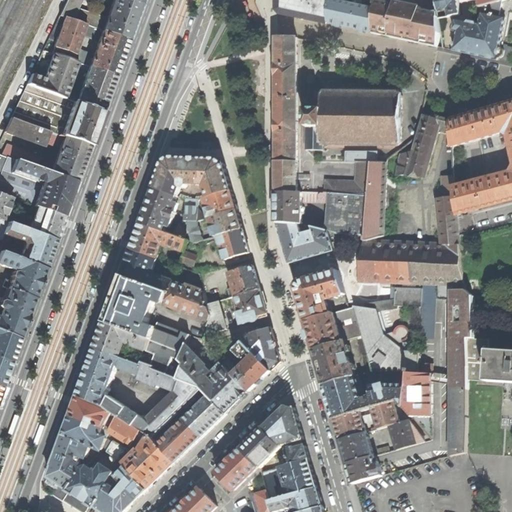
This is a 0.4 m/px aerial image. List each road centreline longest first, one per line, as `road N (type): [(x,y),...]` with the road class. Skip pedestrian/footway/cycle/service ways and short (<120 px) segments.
road 1 (secondary): [(19,511),(209,0)]
road 2 (secondary): [(159,0),(0,439)]
road 3 (residential): [(343,511),(308,391),(296,377),(153,511)]
road 4 (residential): [(511,74),(447,61),(442,79),(457,106),(508,93)]
